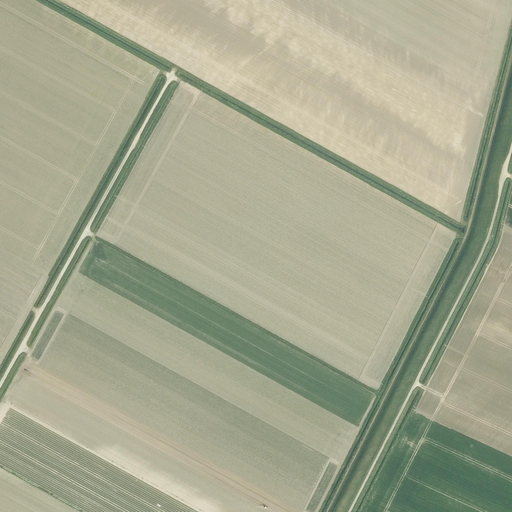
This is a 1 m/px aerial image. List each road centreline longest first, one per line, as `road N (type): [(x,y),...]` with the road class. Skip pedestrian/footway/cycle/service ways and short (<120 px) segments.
road 1 (track): [(326,511),(464,239),(511,56)]
road 2 (unclassified): [(349,511),(487,244),(511,156)]
road 3 (track): [(0,384),(172,73)]
